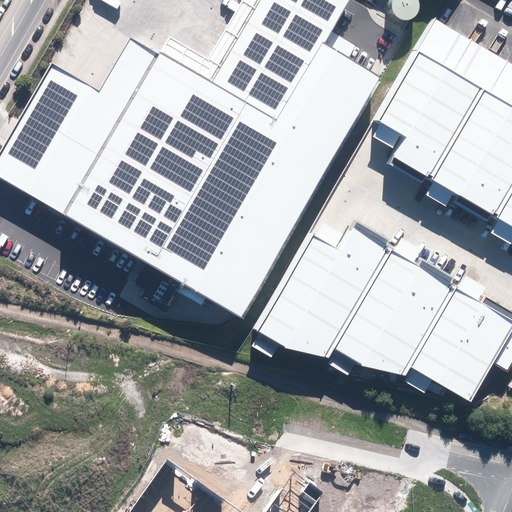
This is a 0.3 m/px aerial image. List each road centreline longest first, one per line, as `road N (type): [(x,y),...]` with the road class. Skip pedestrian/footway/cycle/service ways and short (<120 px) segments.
road 1 (track): [(511,433),(0,310)]
road 2 (unknown): [(453,459),(0,349)]
